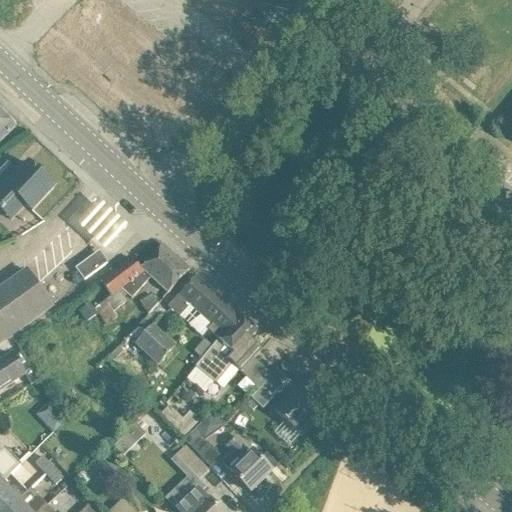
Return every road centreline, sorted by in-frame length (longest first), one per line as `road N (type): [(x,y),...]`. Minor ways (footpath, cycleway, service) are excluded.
road 1 (secondary): [(482,490),(161,213)]
road 2 (unclassified): [(161,213),(291,56),(320,46),(366,67),(422,0)]
road 3 (secondary): [(161,213),(2,63)]
